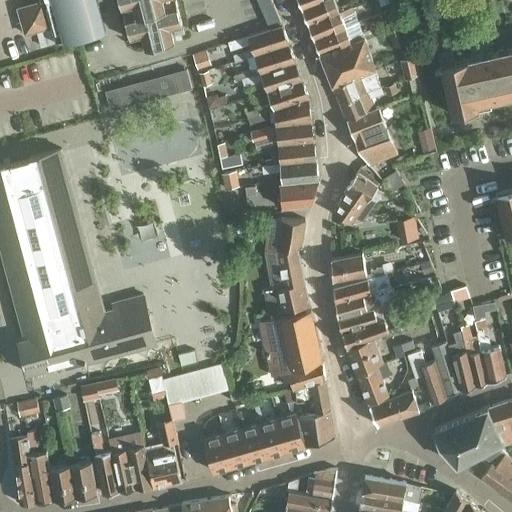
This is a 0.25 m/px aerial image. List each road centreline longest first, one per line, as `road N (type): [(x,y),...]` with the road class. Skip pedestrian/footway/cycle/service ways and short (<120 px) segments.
road 1 (residential): [(357,449),(313,251),(336,144),(283,0)]
road 2 (residential): [(49,511),(357,449)]
road 3 (residential): [(411,429),(421,450),(506,511)]
